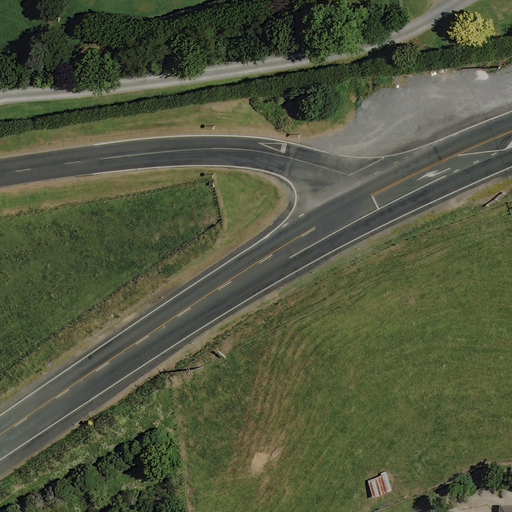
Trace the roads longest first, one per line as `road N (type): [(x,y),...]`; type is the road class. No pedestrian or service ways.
road 1 (primary): [(0,436),(372,196)]
road 2 (unclassified): [(0,174),(129,154),(247,150),(349,176),(372,196)]
road 3 (primary): [(372,196),(511,131)]
